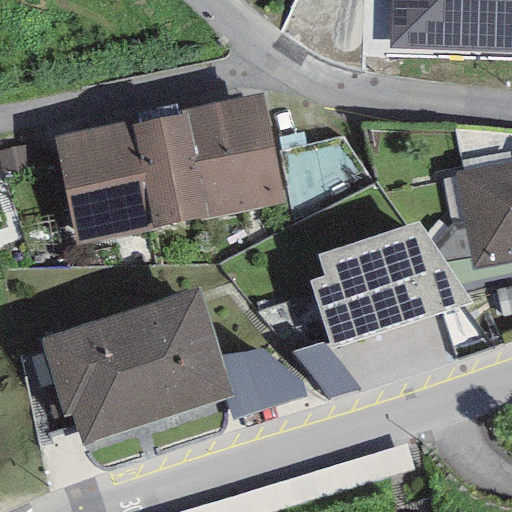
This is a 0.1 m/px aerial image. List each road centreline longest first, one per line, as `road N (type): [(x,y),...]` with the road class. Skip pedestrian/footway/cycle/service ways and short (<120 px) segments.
road 1 (tertiary): [(79,511),(511,375)]
road 2 (residential): [(511,109),(286,76),(205,0)]
